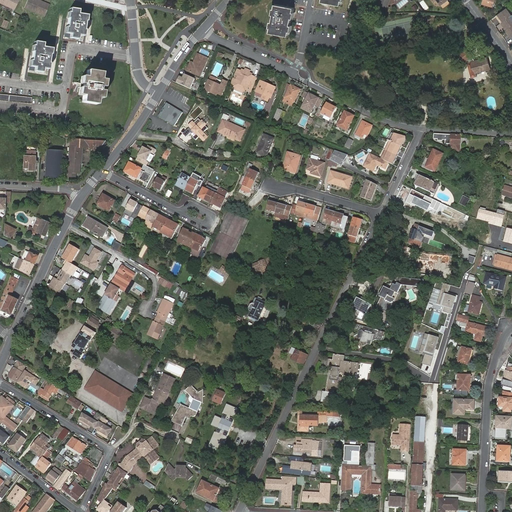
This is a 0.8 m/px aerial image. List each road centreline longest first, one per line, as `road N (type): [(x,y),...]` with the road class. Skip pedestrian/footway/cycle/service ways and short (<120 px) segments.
road 1 (residential): [(379,214),(239,511)]
road 2 (residential): [(81,511),(110,451),(0,383)]
road 3 (residential): [(481,511),(487,388),(511,327)]
road 4 (secondary): [(85,189),(11,339)]
road 5 (residential): [(291,73),(377,116),(423,128)]
